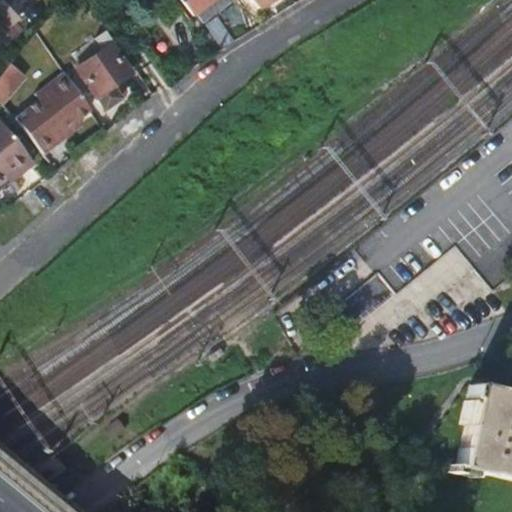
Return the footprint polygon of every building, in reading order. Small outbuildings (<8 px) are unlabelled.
[(0,0),(0,35),(35,7),(29,0),(0,0)] [(64,0),(44,25),(51,35),(79,0),(64,0)] [(152,0),(170,24),(186,13),(176,0),(152,0)] [(186,0),(183,3),(197,19),(200,17),(219,0),(186,0)] [(219,0),(200,17),(207,25),(235,1),(233,0),(219,0)] [(220,19),(208,26),(222,49),(234,41),(220,19)] [(131,75),(102,34),(79,50),(88,62),(76,71),(104,112),(121,100),(114,88),(131,75)] [(11,64),(0,77),(0,91),(9,99),(27,77),(11,64)] [(56,89),(17,119),(44,156),(67,140),(62,133),(91,111),(65,73),(52,83),(56,89)] [(1,121),(0,121),(0,181),(10,175),(14,181),(35,165),(1,121)] [(511,161),(322,320),(341,342),(453,248),(491,293),(492,293),(511,276),(511,161)] [(511,389),(474,381),(474,383),(471,383),(467,396),(470,397),(453,464),(483,472),(484,469),(511,475),(511,389)]
